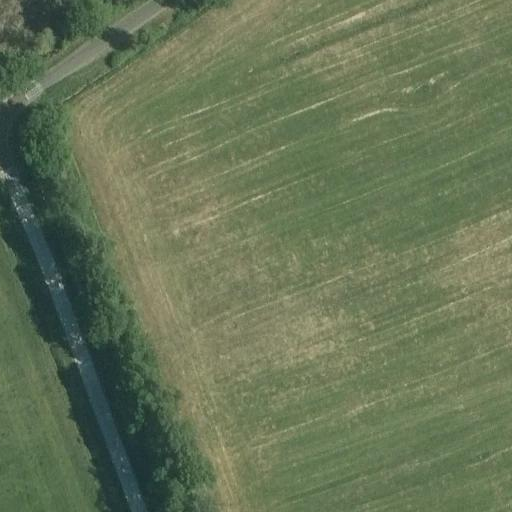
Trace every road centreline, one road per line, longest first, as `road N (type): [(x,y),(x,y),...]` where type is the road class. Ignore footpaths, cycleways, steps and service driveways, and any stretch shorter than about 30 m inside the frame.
road 1 (unclassified): [(133,511),(0,157)]
road 2 (unclassified): [(0,112),(165,0)]
